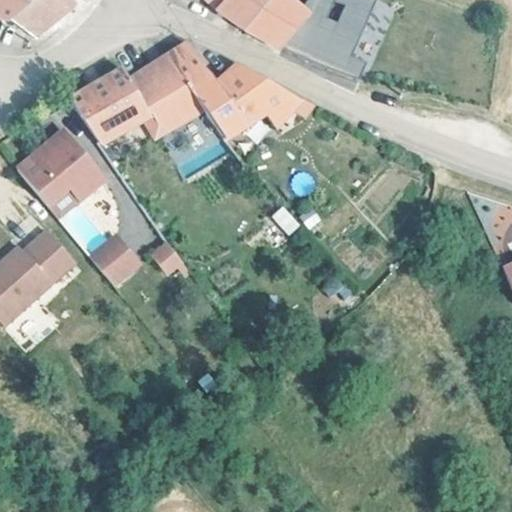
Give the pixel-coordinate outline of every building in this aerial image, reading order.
[(0,0),(0,17),(9,21),(33,0),(0,0)] [(33,0),(9,21),(22,30),(34,38),(75,5),(71,0),(33,0)] [(203,0),(216,12),(227,0),(203,0)] [(228,20),(244,30),(270,0),(227,0),(216,12),(228,20)] [(307,0),(300,9),(288,0),(270,0),(244,30),(271,45),(309,65),(362,78),(369,62),(353,56),(376,0),(307,0)] [(178,171),(228,138),(190,93),(212,79),(187,44),(164,59),(128,81),(122,70),(67,102),(98,145),(147,117),(178,171)] [(216,84),(212,79),(190,93),(228,138),(260,119),(268,131),(274,127),(275,130),(291,112),(301,103),(272,87),(236,67),(216,84)] [(301,103),(291,112),(305,121),(313,109),(301,103)] [(61,133),(46,147),(52,154),(67,141),(61,133)] [(253,135),(236,149),(237,150),(246,161),(263,148),(253,135)] [(236,149),(228,138),(178,171),(186,185),(237,150),(236,149)] [(67,141),(52,154),(46,147),(16,172),(57,222),(86,197),(103,183),(67,141)] [(298,198),(317,188),(307,170),(288,180),(298,198)] [(59,220),(87,254),(105,239),(77,205),(59,220)] [(270,217),(288,236),(300,225),(283,206),(270,217)] [(0,326),(1,327),(73,263),(45,231),(20,253),(15,247),(0,260),(0,326)] [(165,240),(149,253),(168,276),(184,263),(165,240)] [(89,260),(111,287),(135,267),(113,241),(89,260)]
